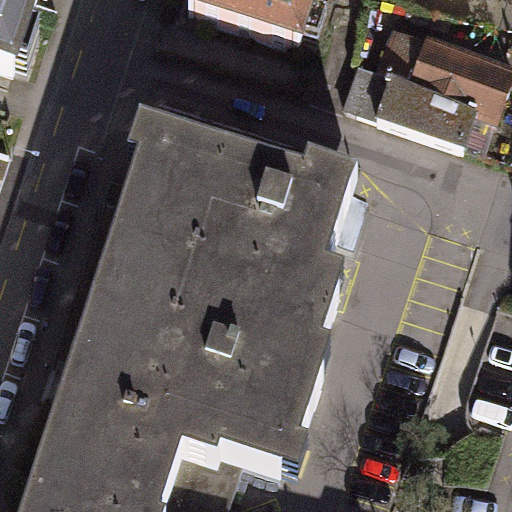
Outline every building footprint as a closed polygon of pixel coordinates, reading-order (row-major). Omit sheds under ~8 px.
[(40,0),(0,0),(0,74),(14,80),(40,0)] [(319,0),(195,0),(189,20),(301,57),(319,0)] [(379,80),(393,87),(476,121),(497,130),(511,90),(511,81),(430,50),(429,53),(396,39),(379,80)] [(476,121),(393,87),(378,129),(465,158),(476,121)] [(139,174),(27,511),(232,511),(244,475),(281,487),(291,455),(301,458),(323,389),(314,386),(338,310),(321,304),(357,193),(309,177),(304,192),(158,145),(148,177),(139,174)]
